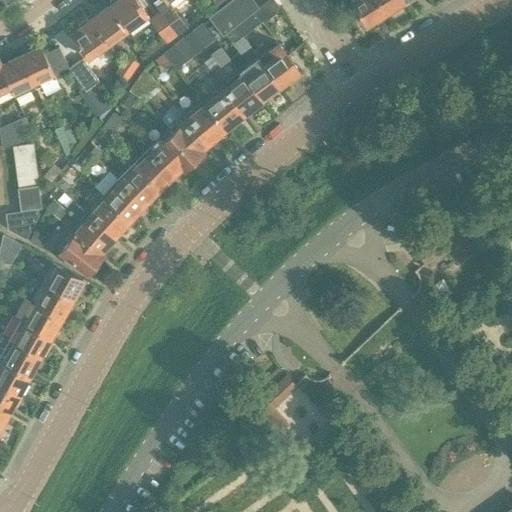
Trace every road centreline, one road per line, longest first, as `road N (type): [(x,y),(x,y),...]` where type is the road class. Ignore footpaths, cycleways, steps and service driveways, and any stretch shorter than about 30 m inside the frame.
road 1 (residential): [(0,511),(132,298),(193,225),(362,85)]
road 2 (unclassified): [(115,511),(217,347),(345,225)]
road 3 (residential): [(345,225),(426,171),(511,130)]
road 4 (residential): [(362,85),(494,0)]
